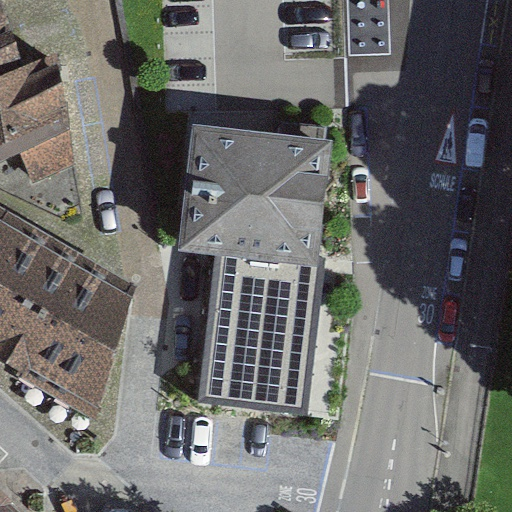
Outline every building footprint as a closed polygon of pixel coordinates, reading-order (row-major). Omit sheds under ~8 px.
[(5,23),(0,25),(0,78),(23,70),(5,23)] [(23,70),(0,78),(0,159),(21,151),(35,182),(72,167),(59,56),(23,70)] [(322,148),(181,137),(171,259),(207,261),(313,271),(322,148)] [(133,295),(0,219),(0,358),(96,413),(133,295)] [(313,271),(207,261),(194,408),(299,418),(313,271)] [(0,511),(14,511),(0,498),(0,511)]
